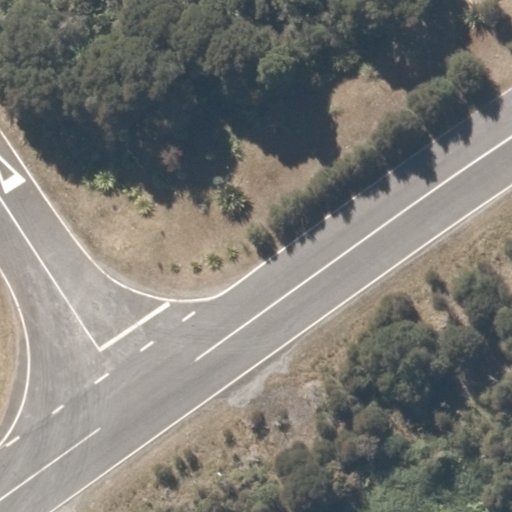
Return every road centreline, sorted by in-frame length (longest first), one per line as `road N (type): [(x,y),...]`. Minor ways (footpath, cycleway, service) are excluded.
road 1 (unclassified): [(124,394),(511,123)]
road 2 (unclassified): [(124,394),(0,219)]
road 3 (unclassified): [(0,485),(124,394)]
